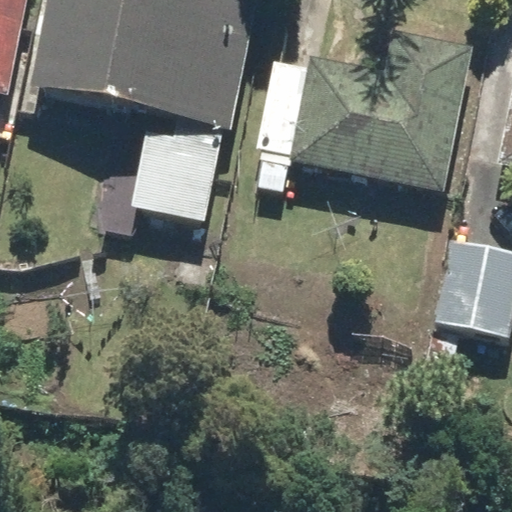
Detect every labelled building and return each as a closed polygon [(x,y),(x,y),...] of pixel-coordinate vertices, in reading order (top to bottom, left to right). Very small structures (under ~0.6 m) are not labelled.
[(0,0),(0,92),(14,95),(31,0),(0,0)] [(235,0),(75,0),(53,95),(237,139),(268,8),(235,0)] [(473,94),(480,54),(404,41),(396,81),(320,67),(302,169),(455,197),(474,94),(473,94)] [(511,123),(502,169),(511,171),(511,123)] [(511,340),(511,253),(459,243),(443,327),(511,340)]
